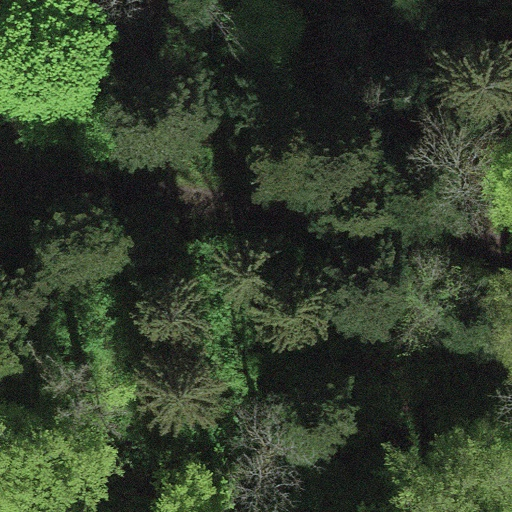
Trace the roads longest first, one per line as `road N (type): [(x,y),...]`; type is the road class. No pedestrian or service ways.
road 1 (track): [(511,250),(0,173)]
road 2 (track): [(0,511),(511,436)]
